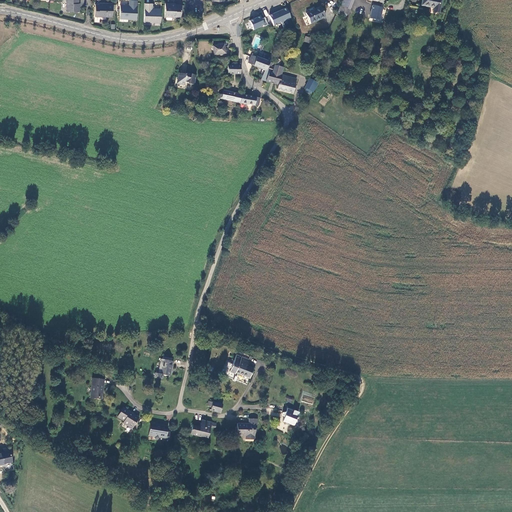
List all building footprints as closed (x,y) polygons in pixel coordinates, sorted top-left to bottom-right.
[(79,3),(79,0),(67,0),(67,11),(80,12),(80,4),(79,3)] [(136,20),(137,1),(130,0),(129,5),(121,5),(121,19),(136,20)] [(349,15),(354,0),(342,0),(338,10),(349,15)] [(442,0),(423,0),(422,6),(434,8),(433,12),(440,13),(442,0)] [(113,17),(113,3),(106,3),(106,4),(96,4),(95,16),(113,17)] [(181,17),(182,5),(172,5),(172,4),(166,3),(166,17),(181,17)] [(144,23),(161,23),(162,9),(153,9),(153,4),(145,4),(144,23)] [(382,9),(382,8),(372,6),(369,19),(380,21),(380,20),(382,9)] [(307,13),(312,24),(326,17),(321,7),(307,13)] [(274,26),(291,18),(286,8),(269,16),(274,26)] [(264,14),(250,19),(254,30),(267,25),(264,14)] [(226,54),(225,45),(214,46),(215,55),(226,54)] [(258,52),(256,56),(269,62),(271,57),(258,52)] [(255,58),(252,65),(264,70),(265,71),(266,69),(269,70),(270,66),(268,65),(269,62),(256,56),(255,58)] [(269,70),(265,81),(277,85),(277,88),(292,92),(295,79),(280,75),(283,67),(278,66),(279,59),(276,58),(273,67),(270,66),(269,70)] [(241,74),(242,66),(238,66),(238,63),(234,63),(233,66),(229,66),(229,74),(241,74)] [(260,79),(265,81),(269,70),(266,69),(265,71),(264,70),(260,79)] [(177,73),(176,82),(182,83),(194,85),(196,76),(177,73)] [(312,91),(313,92),(318,84),(311,79),(306,88),(307,88),(306,92),(310,94),(312,91)] [(242,95),(224,90),(223,95),(219,94),(219,98),(241,103),(242,95)] [(260,99),(242,95),(241,103),(259,107),(260,99)] [(230,367),(229,371),(234,373),(234,372),(248,377),(252,367),(245,365),(247,359),(240,356),(240,358),(234,356),(231,365),(230,367)] [(173,362),(172,361),(163,359),(162,359),(159,373),(157,373),(156,378),(162,379),(163,375),(170,376),(173,362)] [(105,380),(93,379),(91,398),(102,400),(105,380)] [(221,412),(223,404),(209,401),(208,407),(212,408),(212,410),(221,412)] [(132,413),(123,408),(118,417),(124,421),(123,423),(132,429),(139,417),(132,413)] [(299,412),(288,408),(287,412),(285,412),(285,417),(283,422),(286,423),(286,425),(291,425),(295,426),(295,425),(298,424),(297,418),(299,412)] [(237,432),(237,435),(246,435),(246,436),(255,437),(255,432),(257,432),(257,429),(255,429),(255,426),(255,419),(252,419),(251,424),(249,424),(237,424),(237,428),(237,432)] [(217,424),(203,421),(201,427),(193,425),(191,435),(208,439),(211,427),(216,428),(217,424)] [(165,438),(164,439),(170,440),(171,433),(167,432),(168,427),(162,426),(162,427),(157,426),(158,426),(151,425),(149,435),(156,436),(160,437),(165,438)] [(4,464),(12,462),(10,452),(2,454),(4,464)]
